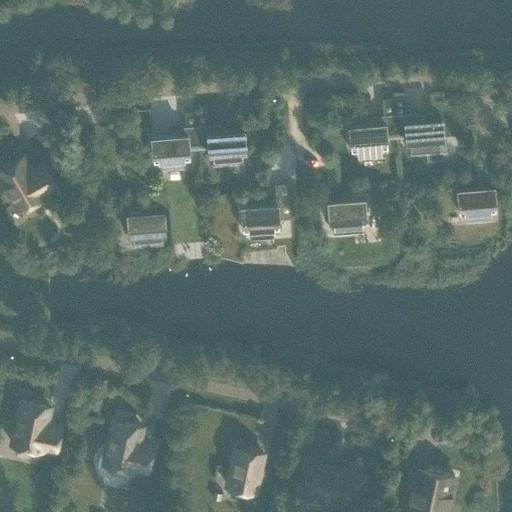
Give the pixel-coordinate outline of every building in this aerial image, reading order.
[(394,114),(395,135),(405,134),(406,142),(410,141),(411,153),(439,151),(438,139),(442,139),(440,117),(406,120),(405,113),(394,114)] [(386,136),(395,135),(394,114),(383,115),(383,121),(348,124),(351,150),(357,150),(357,158),(381,156),(380,148),(386,147),(386,136)] [(196,126),(198,147),(208,146),(208,153),(212,153),(213,165),(241,163),(240,151),(244,150),(243,128),(208,131),(208,125),(196,126)] [(188,147),(198,147),(196,126),(185,127),(186,133),(151,135),(153,161),(159,161),(160,169),(183,167),(183,159),(189,159),(188,147)] [(22,156),(0,168),(0,177),(18,209),(44,194),(43,192),(55,185),(42,163),(30,170),(22,156)] [(457,187),(459,213),(465,213),(466,221),(489,219),(488,211),(495,210),(492,184),(457,187)] [(327,199),(329,222),(333,221),(334,233),(362,231),(361,219),(365,219),(363,197),(327,199)] [(287,203),(277,203),(276,202),(240,205),(242,231),(249,230),(249,238),(273,236),(272,228),(278,228),(278,218),(288,218),(287,203)] [(133,245),(161,243),(160,231),(164,231),(163,209),(127,211),(128,233),(132,233),(133,245)] [(46,422),(50,407),(20,400),(11,443),(52,452),(58,425),(46,422)] [(138,442),(142,426),(112,420),(103,463),(146,472),(152,445),(138,442)] [(263,452),(235,446),(225,491),(253,497),(263,452)] [(364,474),(307,462),(300,494),(321,499),(322,495),(337,498),(337,502),(357,506),(364,474)] [(445,511),(454,475),(413,466),(402,511),(445,511)]
